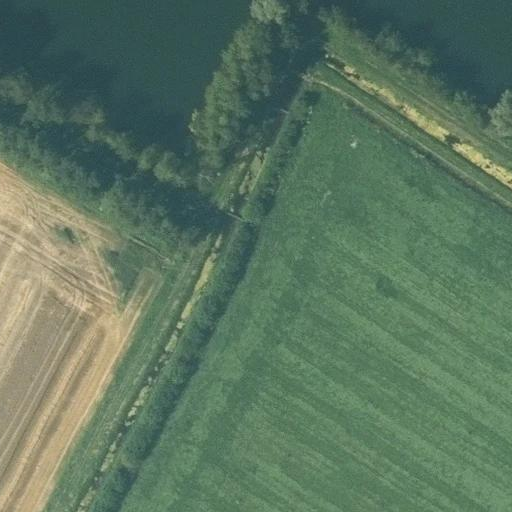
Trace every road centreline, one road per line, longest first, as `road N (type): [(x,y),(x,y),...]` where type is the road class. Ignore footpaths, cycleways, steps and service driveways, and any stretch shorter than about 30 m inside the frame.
road 1 (track): [(200,220),(285,55),(511,206)]
road 2 (track): [(200,220),(0,108)]
